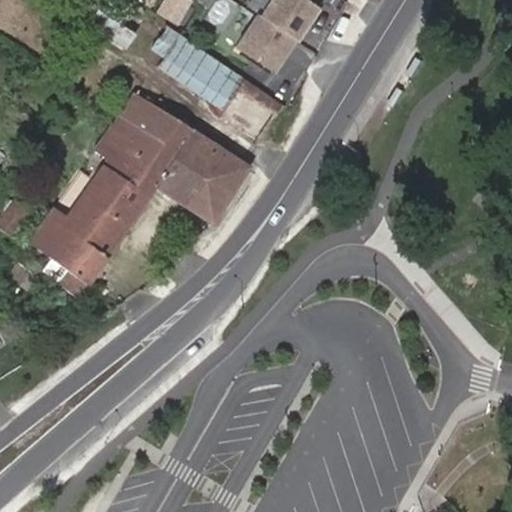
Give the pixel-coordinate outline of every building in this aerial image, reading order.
[(131,37),(146,15),(124,0),(65,0),(62,5),(123,48),(131,37)] [(164,0),(158,11),(180,23),(193,0),(164,0)] [(294,0),(247,69),(283,92),(334,17),(305,0),(294,0)] [(162,60),(180,35),(170,28),(153,52),(152,53),(162,60)] [(225,67),(180,35),(162,60),(158,66),(203,98),(225,67)] [(203,105),(257,141),(279,106),(225,67),(203,98),(206,100),(203,105)] [(189,208),(224,152),(176,121),(137,96),(122,117),(179,157),(158,186),(189,208)] [(179,157),(122,117),(106,139),(119,147),(134,159),(128,167),(113,156),(103,170),(90,162),(51,216),(78,236),(106,257),(158,186),(179,157)] [(119,147),(113,156),(128,167),(134,159),(119,147)] [(212,224),(249,167),(224,152),(189,208),(212,224)] [(1,221),(0,220),(0,227),(11,236),(29,212),(15,201),(1,221)] [(78,236),(51,216),(31,243),(67,270),(64,274),(84,290),(103,261),(75,241),(78,236)] [(106,257),(78,236),(75,241),(103,261),(106,257)] [(84,290),(64,274),(59,283),(79,297),(84,290)]
